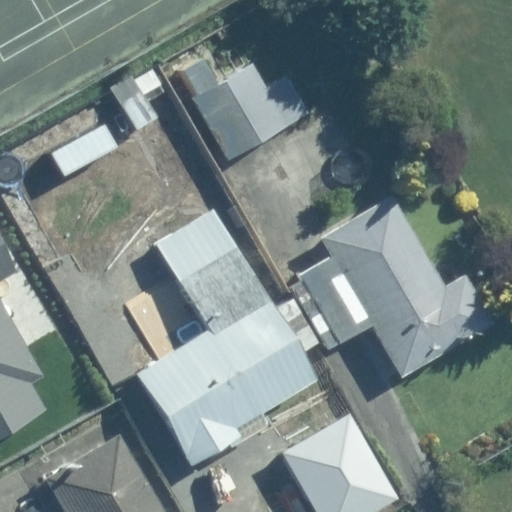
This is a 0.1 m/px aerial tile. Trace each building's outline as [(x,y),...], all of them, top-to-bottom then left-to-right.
[(253,63),(192,97),(229,162),(309,116),(287,79),(268,90),(253,63)] [(333,257),(302,275),(341,341),(373,322),(404,374),(491,323),(465,278),(447,288),(394,197),(322,238),(333,257)] [(209,330),(134,372),(189,466),(239,437),(233,428),(317,380),(217,208),(158,242),(209,330)] [(0,431),(42,409),(28,383),(40,377),(0,302),(0,275),(13,268),(0,243),(0,431)] [(351,414),(283,453),(317,511),(375,511),(400,498),(351,414)] [(164,511),(120,435),(45,477),(65,511),(164,511)]
